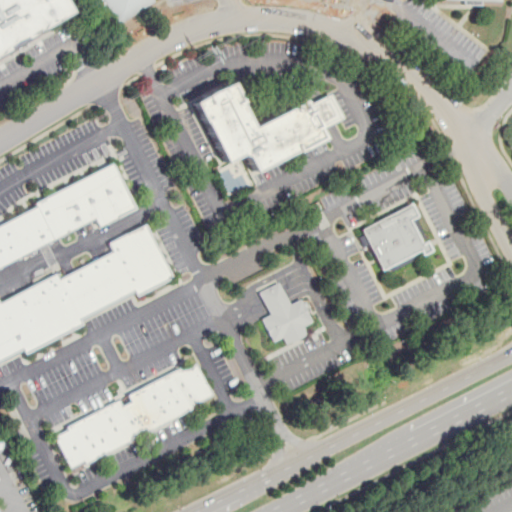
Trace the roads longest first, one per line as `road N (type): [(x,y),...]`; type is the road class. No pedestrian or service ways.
road 1 (residential): [(328,27),(232,20),(188,32),(0,136)]
road 2 (primary): [(511,352),(297,463)]
road 3 (primary): [(327,484),(511,390)]
road 4 (residential): [(467,140),(406,72),(328,27)]
road 5 (residential): [(467,140),(476,185),(511,254)]
